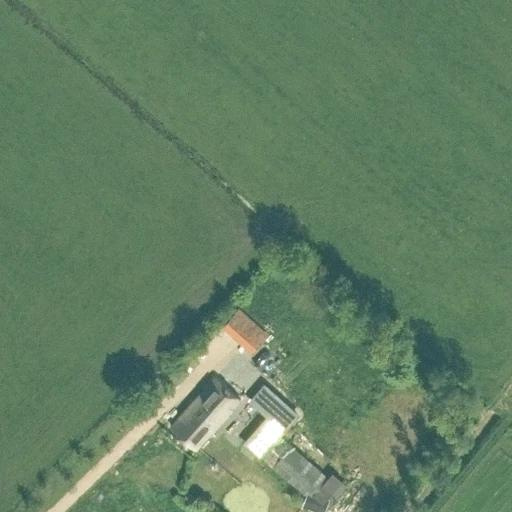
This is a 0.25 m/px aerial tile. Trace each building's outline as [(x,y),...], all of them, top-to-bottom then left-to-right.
[(246,334),(246,313),(231,313),(231,334),(246,334)] [(172,425),(197,447),(240,398),(215,375),(172,425)] [(263,385),(250,399),(270,417),(283,403),(263,385)] [(266,420),(246,442),(289,480),(295,473),(316,491),(329,476),(266,420)] [(186,471),(200,488),(216,476),(202,459),(186,471)]
